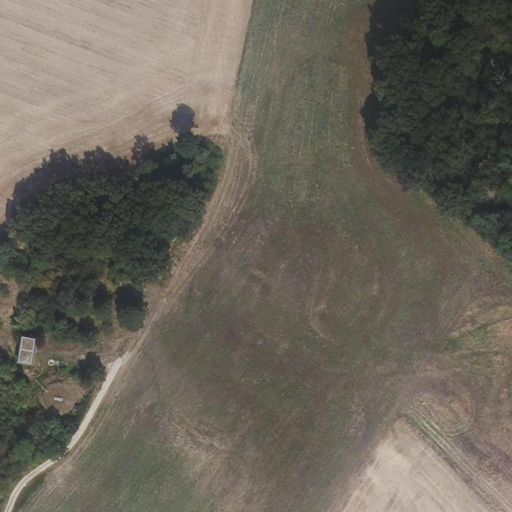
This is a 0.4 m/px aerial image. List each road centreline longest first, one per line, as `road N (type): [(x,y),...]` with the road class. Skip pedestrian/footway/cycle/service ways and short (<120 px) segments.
road 1 (track): [(6,511),(18,480),(79,434),(189,237),(256,0)]
road 2 (track): [(332,511),(511,284)]
